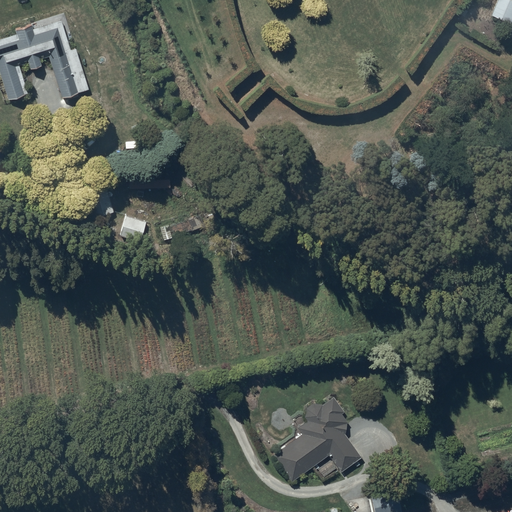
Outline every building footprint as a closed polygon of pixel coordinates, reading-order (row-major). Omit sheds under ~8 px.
[(511,1),(506,0),(495,0),(492,17),(511,20),(511,1)] [(18,26),(19,30),(0,36),(0,73),(8,99),(28,92),(18,63),(26,61),(29,68),(42,64),(39,55),(48,52),(62,95),(87,87),(64,15),(33,25),(32,22),(18,26)] [(158,167),(152,172),(160,183),(167,177),(158,167)] [(126,169),(126,178),(146,178),(146,169),(126,169)] [(110,211),(109,189),(92,189),(93,212),(110,211)] [(143,219),(124,215),(121,232),(140,236),(143,219)] [(305,416),(306,416),(308,418),(299,425),(304,432),(273,454),(291,479),(329,453),(341,470),(360,456),(337,423),(345,417),(331,397),(323,403),(322,403),(321,402),(320,401),(319,401),(318,400),(317,400),(316,400),(315,400),(314,400),(313,400),(312,400),(311,401),(310,401),(309,402),(308,402),(308,403),(307,403),(306,404),(306,405),(305,406),(305,407),(304,408),(304,409),(304,410),(304,411),(304,412),(304,413),(305,414),(305,415),(305,416)] [(397,491),(369,495),(371,511),(394,511),(400,511),(397,491)]
